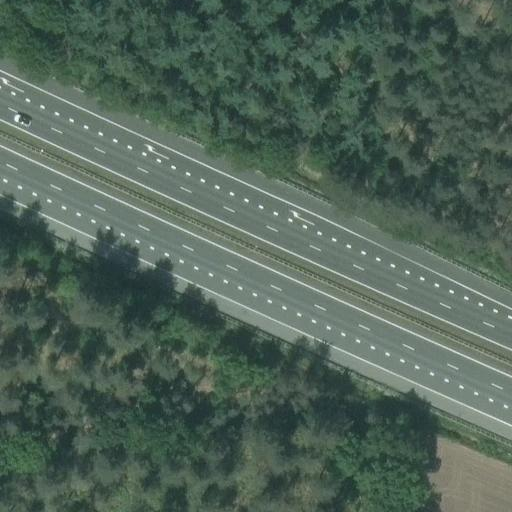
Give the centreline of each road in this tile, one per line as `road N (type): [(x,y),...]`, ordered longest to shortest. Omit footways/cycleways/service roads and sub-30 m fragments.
road 1 (motorway): [(511,333),(0,100)]
road 2 (motorway): [(0,162),(511,393)]
